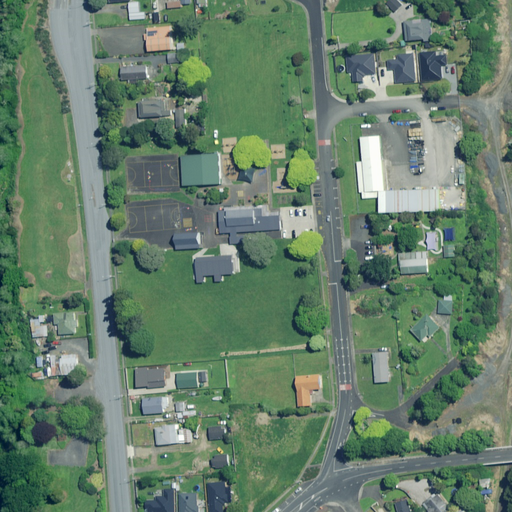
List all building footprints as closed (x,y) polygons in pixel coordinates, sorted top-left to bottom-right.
[(168,2),(168,5),(168,9),(182,8),(182,4),(191,4),(191,0),(173,0),(174,2),(168,2)] [(390,0),(387,3),(395,12),(404,5),(399,0),(390,0)] [(139,13),(139,3),(129,3),(129,20),(146,19),(145,12),(139,13)] [(406,41),(425,40),(425,43),(433,42),(432,36),(431,19),(423,19),(424,23),(414,24),(414,21),(406,21),(406,28),(405,28),(406,41)] [(171,29),(170,27),(149,28),(150,51),(173,50),(171,34),(176,33),(175,29),(171,29)] [(372,62),(371,61),(370,53),(350,56),(351,65),(360,64),(361,70),(367,70),(366,63),(372,62)] [(437,74),(436,58),(412,61),(413,76),(437,74)] [(453,69),(452,58),(444,59),(444,69),(453,69)] [(148,79),(147,66),(123,67),(124,80),(148,79)] [(168,110),(168,100),(140,102),(141,118),(172,116),(172,110),(168,110)] [(456,152),(453,124),(433,126),(435,140),(437,140),(439,161),(435,162),(437,174),(458,171),(456,152)] [(391,193),(389,138),(371,139),(372,164),(364,164),(366,194),(391,193)] [(299,139),(273,139),(275,210),(301,209),(299,139)] [(222,155),(183,156),(184,188),(223,187),(222,155)] [(256,170),(242,167),(240,180),(253,183),(256,170)] [(444,191),(383,194),(385,216),(445,213),(444,191)] [(283,213),(222,215),(223,234),(283,232),(283,213)] [(453,228),(444,229),(445,240),(454,239),(453,228)] [(435,232),(427,232),(427,249),(436,249),(435,232)] [(206,235),(177,236),(178,253),(206,253),(206,235)] [(250,236),(232,237),(233,246),(250,246),(250,236)] [(456,256),(455,244),(441,245),(442,258),(456,256)] [(423,260),(423,252),(401,254),(402,274),(428,273),(427,259),(423,260)] [(149,254),(131,254),(131,267),(149,266),(149,254)] [(453,295),(445,294),(444,301),(439,301),(438,314),(452,314),(453,295)] [(78,327),(77,312),(55,314),(56,324),(60,324),(61,335),(77,334),(76,327),(78,327)] [(440,328),(428,315),(411,331),(423,344),(440,328)] [(49,336),(48,328),(38,329),(38,337),(49,336)] [(390,382),(388,353),(373,353),(375,383),(390,382)] [(79,373),(77,354),(60,356),(61,362),(57,362),(58,373),(60,372),(61,375),(79,373)] [(166,387),(164,369),(148,370),(148,367),(135,369),(137,387),(151,386),(151,388),(166,387)] [(207,381),(206,372),(177,374),(178,389),(199,387),(198,382),(207,381)] [(293,378),(296,408),(310,407),(309,392),(319,391),(317,376),(293,378)] [(169,408),(168,397),(145,399),(146,408),(143,409),(144,414),(165,413),(164,408),(169,408)] [(184,402),(176,403),(177,411),(185,411),(184,402)] [(288,419),(264,421),(265,433),(255,434),(255,439),(252,439),(253,447),(256,447),(256,452),(267,451),(266,444),(290,442),(289,431),(288,419)] [(176,430),(176,425),(155,427),(157,445),(193,442),(192,429),(176,430)] [(227,438),(226,426),(209,428),(210,440),(227,438)] [(229,467),(228,455),(212,456),(213,468),(229,467)] [(161,484),(163,502),(168,501),(168,503),(163,504),(163,511),(181,511),(181,502),(176,503),(176,495),(195,493),(194,479),(176,480),(176,482),(161,484)] [(425,503),(429,508),(429,511),(443,511),(449,508),(439,494),(431,500),(430,499),(425,503)] [(410,511),(408,500),(396,503),(398,511),(410,511)]
